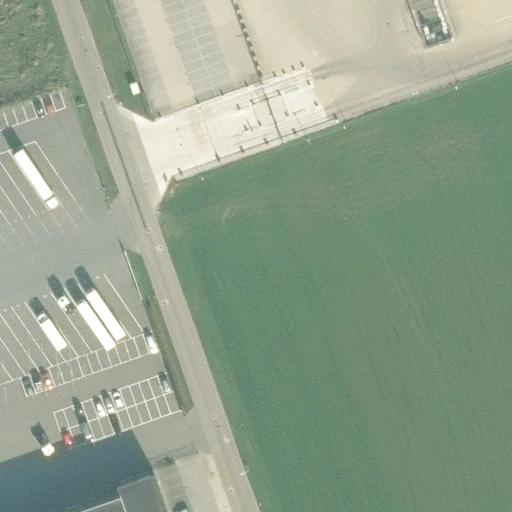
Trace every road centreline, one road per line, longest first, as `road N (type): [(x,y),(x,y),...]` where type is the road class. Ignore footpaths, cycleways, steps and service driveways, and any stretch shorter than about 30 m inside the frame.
road 1 (unclassified): [(63,0),(244,511)]
road 2 (unknown): [(139,0),(199,164)]
